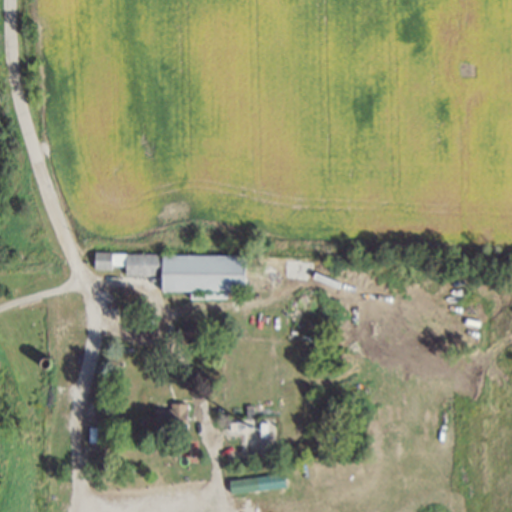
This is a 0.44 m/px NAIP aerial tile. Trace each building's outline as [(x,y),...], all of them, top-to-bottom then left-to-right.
[(109,253),(110,253),(110,254),(126,254),(127,253),(245,253),(245,292),(238,292),(161,292),(161,290),(158,290),(158,274),(122,274),(123,265),(111,265),(111,268),(109,268),(92,268),(92,251),(109,251),(109,253)] [(182,344),(177,326),(203,319),(208,337),(182,344)] [(57,357),(60,358),(62,360),(63,363),(61,367),(58,369),(54,369),(51,366),(50,363),(52,359),(57,357)] [(44,358),(47,359),(49,361),(50,364),(48,368),(44,370),(41,370),(39,368),(37,364),(40,359),(44,358)] [(191,425),(166,426),(166,429),(141,430),(141,417),(157,417),(156,409),(172,408),(172,404),(189,404),(191,425)] [(231,423),(243,423),(243,432),(231,432),(231,423)] [(256,423),(265,423),(265,436),(256,435),(256,423)] [(89,443),(89,427),(110,426),(110,442),(89,443)] [(244,434),(251,433),(252,448),(245,448),(244,434)] [(229,479),(230,493),(286,488),(284,474),(229,479)]
